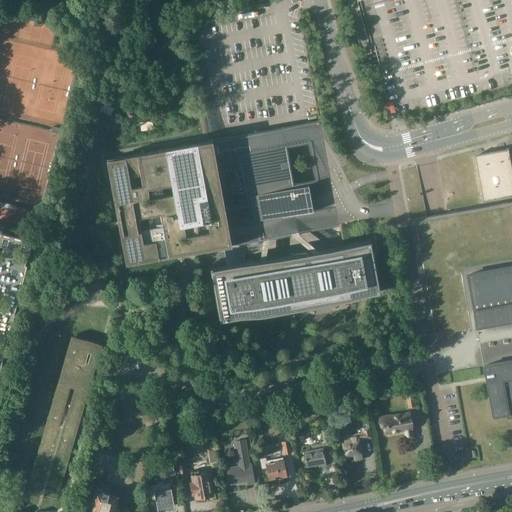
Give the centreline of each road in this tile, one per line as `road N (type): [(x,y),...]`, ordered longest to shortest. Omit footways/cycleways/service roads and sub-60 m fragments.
road 1 (unclassified): [(389,157),(429,362)]
road 2 (unclassified): [(356,128),(319,0)]
road 3 (unclassified): [(511,108),(385,142)]
road 4 (unclassified): [(389,157),(511,123)]
